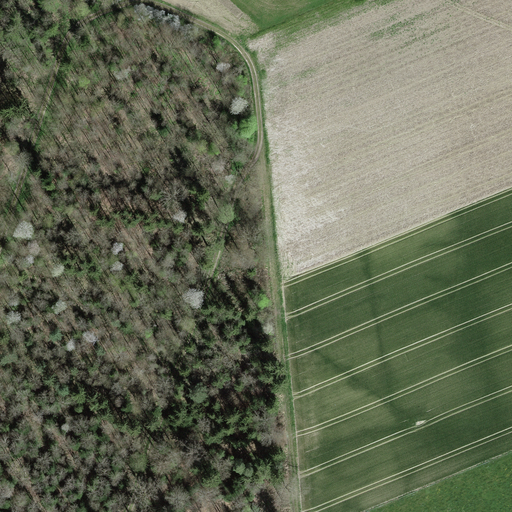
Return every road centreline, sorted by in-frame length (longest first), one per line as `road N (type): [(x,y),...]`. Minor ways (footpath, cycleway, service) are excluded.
road 1 (track): [(135,0),(224,33),(253,71),(296,511)]
road 2 (track): [(260,138),(240,175),(128,511)]
road 3 (track): [(0,244),(63,47),(91,14),(134,0)]
